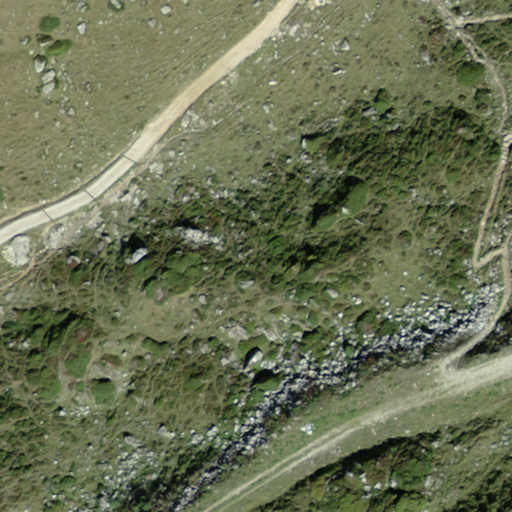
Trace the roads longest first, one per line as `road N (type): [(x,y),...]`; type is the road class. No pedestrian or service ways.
road 1 (track): [(0,240),(132,162),(281,0)]
road 2 (track): [(215,511),(341,433),(511,366)]
